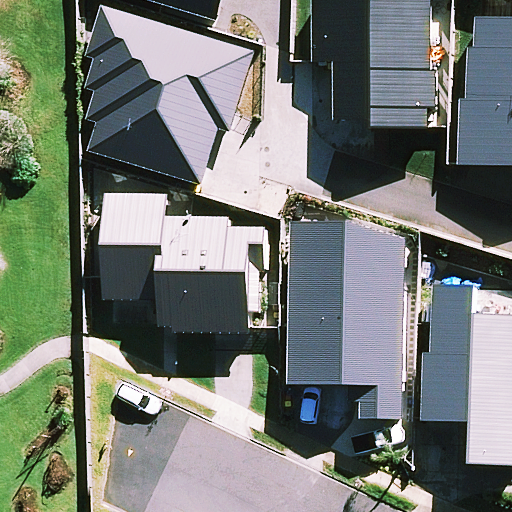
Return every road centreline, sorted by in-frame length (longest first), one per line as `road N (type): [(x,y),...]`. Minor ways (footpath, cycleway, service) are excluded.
road 1 (residential): [(110,437),(292,511)]
road 2 (residential): [(326,172),(511,230)]
